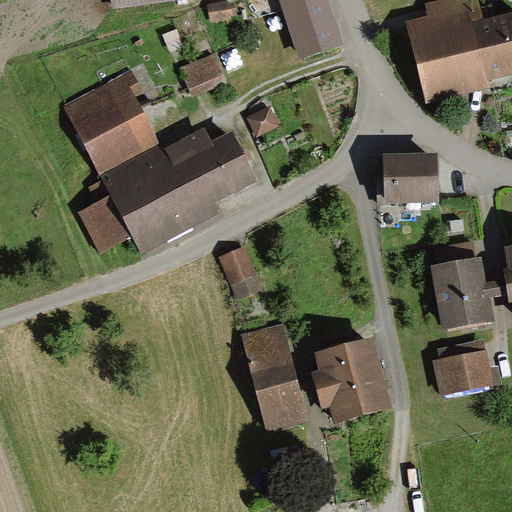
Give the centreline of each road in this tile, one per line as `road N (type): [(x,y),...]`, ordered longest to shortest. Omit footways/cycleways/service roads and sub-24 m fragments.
road 1 (residential): [(393,109),(353,155),(195,248),(0,319)]
road 2 (residential): [(393,109),(490,169),(511,171)]
